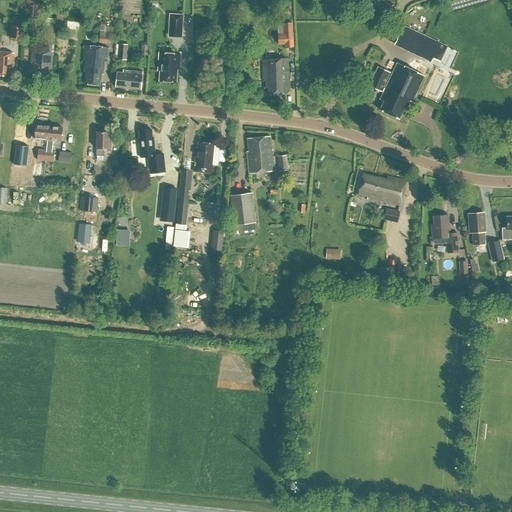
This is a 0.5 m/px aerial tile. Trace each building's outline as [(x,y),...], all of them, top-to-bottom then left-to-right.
[(28,5),(26,18),(37,19),(38,0),(25,0),(25,5),(28,5)] [(43,0),(40,6),(55,15),(61,6),(59,4),(61,1),(59,0),(53,0),(53,1),(51,0),(43,0)] [(168,36),(181,37),(183,15),(170,15),(168,36)] [(285,44),(285,47),(294,47),(293,23),(284,24),(284,35),(279,35),(279,44),(285,44)] [(9,39),(22,40),(23,28),(10,27),(9,39)] [(422,55),(432,60),(440,43),(430,39),(422,55)] [(117,59),(126,60),(128,44),(118,44),(117,59)] [(86,72),(85,85),(101,86),(102,74),(104,74),(104,62),(106,62),(108,48),(85,46),(84,60),(86,60),(85,72),(86,72)] [(33,72),(32,79),(47,80),(47,76),(50,76),(53,53),(32,51),(30,66),(32,66),(31,71),(33,72)] [(14,63),(13,61),(13,53),(0,52),(0,75),(10,77),(10,68),(12,68),(12,67),(14,66),(14,63)] [(158,71),(160,71),(159,81),(176,82),(177,69),(179,70),(180,55),(159,53),(158,71)] [(263,59),(263,81),(266,81),(266,89),(268,89),(268,95),(285,95),(285,89),(289,88),(288,58),(263,59)] [(409,101),(411,102),(424,76),(397,63),(385,87),(383,86),(390,73),(378,67),(369,86),(383,93),(379,100),(383,102),(379,110),(398,119),(403,108),(405,109),(409,101)] [(116,88),(141,90),(142,72),(123,70),(123,73),(117,72),(116,88)] [(305,100),(307,110),(314,109),(312,99),(305,100)] [(34,139),(47,140),(49,127),(35,125),(34,139)] [(47,140),(61,142),(62,128),(49,127),(47,140)] [(140,157),(147,157),(148,168),(163,167),(162,155),(155,155),(153,138),(152,138),(151,130),(139,131),(140,139),(138,139),(140,157)] [(96,148),(96,156),(103,157),(103,149),(108,149),(109,133),(96,132),(96,148)] [(245,139),(249,173),(275,171),(273,156),(272,156),(272,150),(271,150),(269,137),(245,139)] [(195,166),(194,165),(193,171),(210,173),(214,143),(198,142),(196,157),(195,157),(194,161),(196,161),(195,166)] [(83,144),(73,143),(72,155),(82,156),(83,144)] [(28,146),(16,145),(14,165),(26,166),(28,146)] [(219,166),(222,146),(216,145),(212,165),(219,166)] [(36,160),(53,162),(54,150),(38,149),(36,160)] [(71,161),(72,154),(60,152),(59,159),(71,161)] [(277,156),(278,166),(287,165),(286,155),(277,156)] [(181,169),(175,224),(185,225),(188,199),(189,200),(189,195),(188,195),(188,191),(190,191),(192,170),(181,169)] [(357,195),(381,200),(381,201),(400,205),(405,181),(386,177),(385,180),(362,174),(357,195)] [(163,188),(161,213),(166,213),(165,221),(173,222),(174,214),(176,189),(163,188)] [(231,194),(235,232),(256,230),(255,221),(257,221),(254,191),(231,194)] [(81,211),(98,212),(99,197),(82,196),(81,211)] [(383,219),(397,223),(399,211),(386,208),(383,219)] [(483,213),(468,214),(469,233),(472,233),(473,245),(484,245),(483,232),(485,232),(483,213)] [(432,240),(446,238),(447,253),(458,252),(457,235),(450,235),(450,228),(448,228),(447,216),(433,217),(434,225),(431,226),(432,240)] [(511,216),(506,216),(506,227),(501,228),(502,239),(511,239),(511,237),(511,216)] [(91,225),(79,224),(78,242),(89,243),(91,225)] [(210,254),(221,255),(224,231),(213,230),(210,254)] [(117,231),(116,245),(129,246),(129,231),(117,231)] [(325,258),(339,258),(340,248),(325,247),(325,258)] [(503,259),(502,252),(494,254),(496,261),(503,259)] [(459,262),(460,275),(467,275),(466,261),(459,262)] [(172,297),(175,302),(183,297),(179,292),(172,297)]
